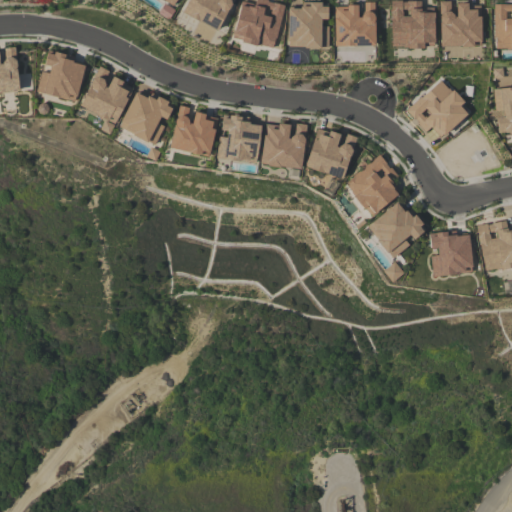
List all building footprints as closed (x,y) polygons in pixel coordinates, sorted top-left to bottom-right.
[(160,0),(172,8),(177,0),(160,0)] [(187,0),(182,14),(219,30),(231,0),(187,0)] [(282,3),(262,0),(254,0),(253,6),(238,3),(232,41),(274,48),(282,3)] [(390,48),(423,48),(423,44),(433,44),(433,13),(420,13),(420,1),(390,1),(390,48)] [(479,46),(479,10),(466,10),(466,3),(452,3),(452,1),(438,1),(439,47),(479,46)] [(333,6),(334,46),(374,46),(373,2),(359,3),(359,6),(333,6)] [(327,26),(324,26),(324,3),(301,3),(300,8),(286,8),(286,48),(327,48),(327,26)] [(494,50),(511,49),(511,3),(493,4),(494,50)] [(0,50),(0,93),(19,92),(14,49),(0,50)] [(75,101),(84,61),(46,53),(42,69),(40,68),(35,92),(75,101)] [(109,134),(131,87),(108,76),(110,72),(97,66),(78,108),(104,119),(99,130),(109,134)] [(466,114),(459,107),(463,103),(440,79),(405,111),(425,132),(430,127),(440,138),(466,114)] [(511,87),(492,89),(493,114),(495,114),(496,133),(511,132),(511,87)] [(162,126),(160,125),(170,104),(155,98),(154,100),(134,91),(117,128),(154,145),(162,126)] [(169,149),(208,156),(216,117),(190,112),(191,108),(177,105),(169,149)] [(215,158),(255,163),(259,125),(241,123),(242,118),(221,116),(219,133),(218,133),(215,158)] [(300,169),(305,124),(291,123),(291,125),(277,123),(276,126),(263,124),(259,164),(300,169)] [(304,168),(342,179),(354,137),(345,134),(341,146),(336,145),(339,135),(315,128),(304,168)] [(343,183),(369,216),(400,193),(391,181),(396,177),(379,155),(343,183)] [(408,245),(406,243),(422,230),(399,201),(365,226),(390,259),(408,245)] [(511,226),(506,228),(504,221),(475,226),(483,272),(511,267),(511,226)] [(429,256),(432,277),(472,272),(467,234),(446,237),(445,232),(427,234),(429,249),(436,248),(436,255),(429,256)] [(390,283),(402,273),(393,262),(381,271),(390,283)]
